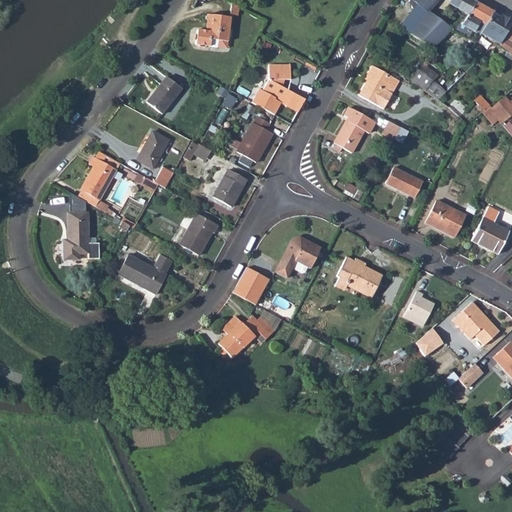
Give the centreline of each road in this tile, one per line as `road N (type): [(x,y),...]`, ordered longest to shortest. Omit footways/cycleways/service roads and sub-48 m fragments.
road 1 (residential): [(174,0),(36,175),(17,235),(30,280),(87,324),(123,333),(172,325),(210,298),(269,197)]
road 2 (residential): [(333,211),(511,298)]
road 3 (residential): [(288,158),(376,0)]
